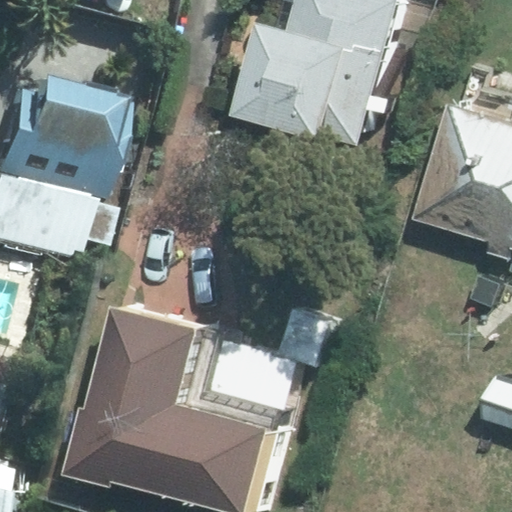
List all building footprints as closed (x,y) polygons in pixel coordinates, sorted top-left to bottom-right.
[(302,0),(287,101),(402,119),(420,0),(302,0)] [(138,93),(34,64),(7,158),(112,187),(138,93)] [(511,114),(426,90),(397,190),(511,223),(511,114)] [(123,390),(109,460),(296,498),(316,401),(231,384),(245,314),(155,296),(135,392),(123,390)] [(339,364),(353,315),(314,303),(299,352),(339,364)] [(6,511),(17,456),(0,453),(0,511),(6,511)]
